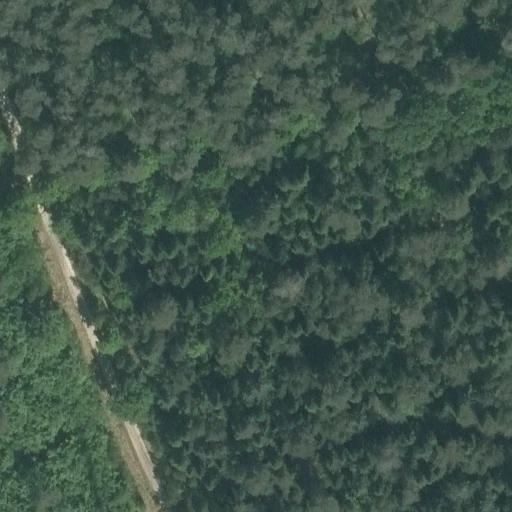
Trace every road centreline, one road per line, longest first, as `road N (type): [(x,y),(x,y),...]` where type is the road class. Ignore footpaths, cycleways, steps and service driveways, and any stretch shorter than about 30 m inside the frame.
road 1 (unknown): [(511,64),(33,192)]
road 2 (track): [(0,112),(169,511)]
